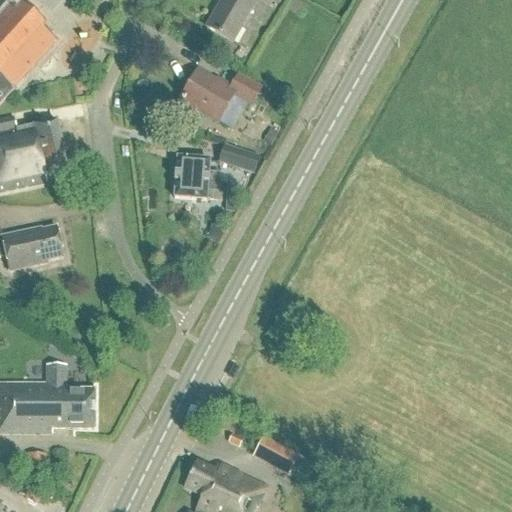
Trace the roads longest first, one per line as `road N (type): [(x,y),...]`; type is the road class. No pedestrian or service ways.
road 1 (primary): [(126,511),(403,0)]
road 2 (unclassified): [(117,243),(96,116),(123,50),(126,0)]
